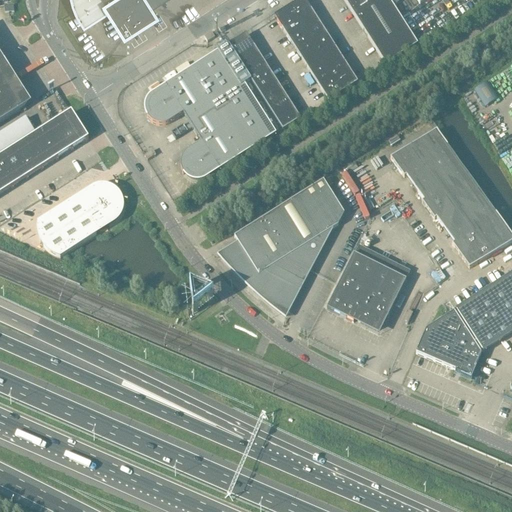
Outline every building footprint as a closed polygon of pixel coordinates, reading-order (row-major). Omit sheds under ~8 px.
[(72,0),(74,4),(77,12),(81,19),(85,26),(110,10),(126,35),(141,25),(143,26),(145,23),(147,24),(148,21),(157,15),(152,8),(164,0),(72,0)] [(357,84),(303,0),(301,0),(274,18),(328,103),(357,84)] [(342,0),(385,66),(417,46),(387,0),(342,0)] [(215,38),(211,33),(204,38),(207,43),(215,38)] [(282,132),(300,121),(246,35),(228,47),(282,132)] [(276,136),(244,87),(222,51),(165,87),(166,89),(153,98),(152,98),(151,99),(150,100),(149,101),(149,102),(148,103),(148,104),(147,106),(147,107),(147,108),(146,109),(147,110),(147,112),(147,113),(147,114),(148,115),(148,117),(149,118),(147,119),(149,121),(151,123),(153,125),(156,126),(159,127),(162,127),(165,126),(167,125),(170,124),(183,116),(201,144),(188,152),(186,154),(184,156),(182,159),(181,161),(180,164),(180,167),(181,170),(182,173),(183,175),(185,174),(186,175),(186,176),(187,177),(188,178),(189,179),(190,179),(192,180),(193,180),(194,181),(195,181),(196,181),(198,181),(199,181),(200,181),(201,180),(203,180),(204,179),(205,179),(218,170),(219,172),(276,136)] [(0,123),(20,110),(20,109),(0,78),(0,123)] [(0,196),(88,141),(88,140),(86,141),(70,115),(71,114),(0,159),(0,196)] [(26,119),(0,135),(0,155),(34,133),(26,119)] [(470,271),(511,242),(511,240),(437,130),(391,161),(404,179),(406,177),(417,193),(423,202),(422,203),(434,221),(436,220),(453,245),(452,246),(470,271)] [(152,152),(144,157),(147,161),(155,156),(152,152)] [(234,238),(239,246),(220,258),(226,264),(233,272),(240,279),(246,285),(254,292),(262,299),(270,306),(279,313),(284,317),(297,293),(311,267),(301,251),(338,227),(344,216),(323,182),(234,238)] [(73,201),(37,224),(37,225),(37,227),(37,228),(37,230),(37,233),(37,235),(38,237),(38,239),(39,240),(39,241),(40,242),(40,244),(43,248),(44,250),(46,252),(48,253),(51,255),(53,257),(56,258),(58,259),(60,259),(96,237),(98,226),(103,226),(108,225),(112,223),(116,220),(119,216),(120,212),(121,207),(120,202),(118,198),(115,194),(111,191),(106,189),(102,189),(97,190),(92,192),(89,195),(86,199),(84,204),(73,201)] [(406,282),(354,256),(326,310),(353,324),(355,321),(377,332),(385,317),(388,319),(406,282)] [(416,355),(455,372),(455,373),(471,380),(476,369),(475,368),(481,355),(480,354),(482,353),(483,354),(511,335),(511,274),(455,311),(456,312),(454,314),(426,332),(416,355)]
